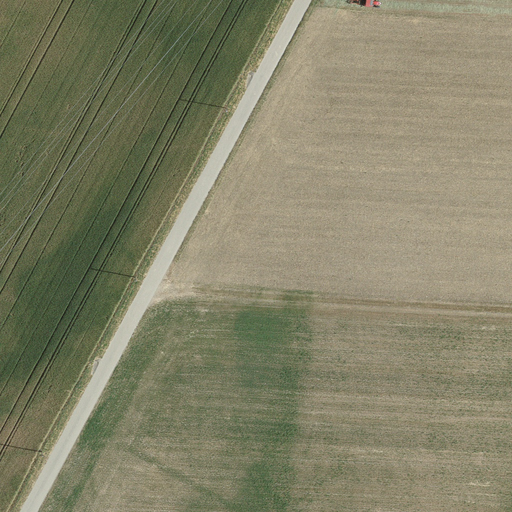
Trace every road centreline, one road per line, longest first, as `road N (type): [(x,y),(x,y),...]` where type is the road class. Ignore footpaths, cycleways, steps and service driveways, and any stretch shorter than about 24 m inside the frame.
road 1 (track): [(27,511),(301,0)]
road 2 (track): [(149,283),(511,302)]
